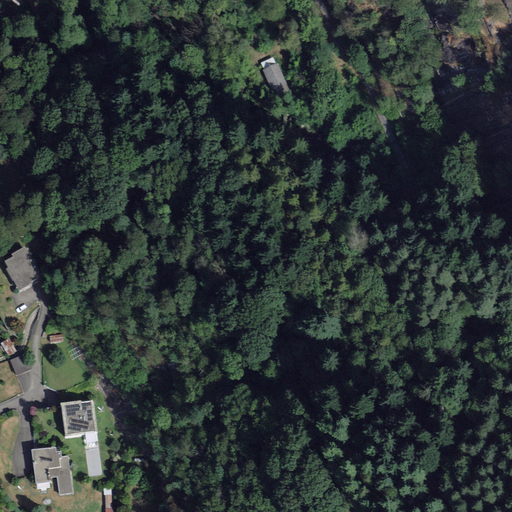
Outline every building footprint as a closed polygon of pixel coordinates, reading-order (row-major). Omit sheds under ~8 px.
[(255,32),(250,37),(261,46),(265,41),(255,32)] [(276,66),(266,70),(277,95),(287,91),(276,66)] [(13,258),(4,263),(7,268),(5,270),(16,290),(39,277),(23,249),(12,256),(13,258)] [(22,356),(11,361),(17,375),(28,370),(22,356)] [(90,403),(60,407),(64,437),(94,434),(90,403)] [(56,450),(32,453),(36,484),(56,481),(58,494),(69,493),(65,459),(57,460),(56,450)]
